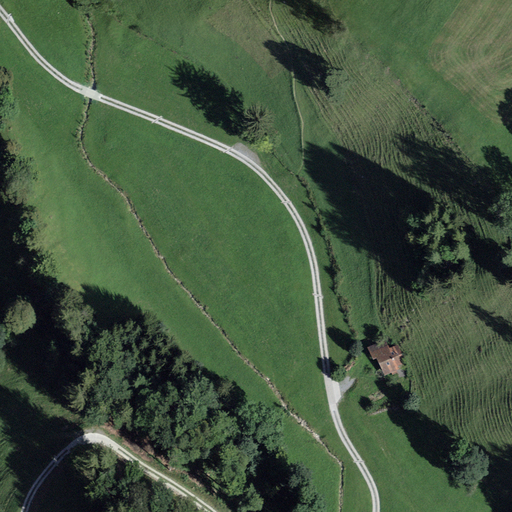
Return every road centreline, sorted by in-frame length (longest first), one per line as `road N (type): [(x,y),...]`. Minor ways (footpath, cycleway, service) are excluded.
road 1 (track): [(0,10),(70,84),(232,151),(276,188),(307,240),(337,418),(374,484),(377,511)]
road 2 (track): [(208,511),(99,440),(60,457),(26,511)]
road 3 (track): [(332,396),(373,430),(413,511)]
